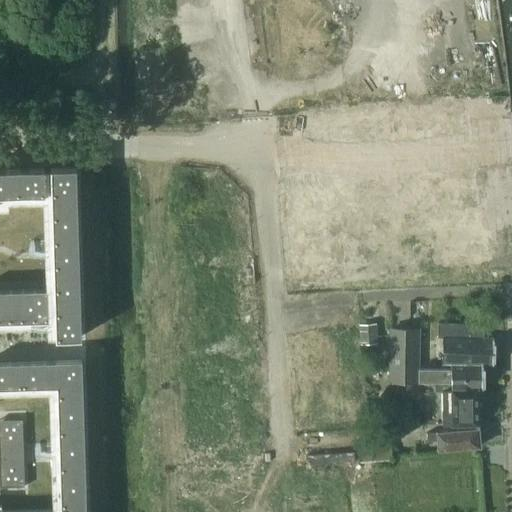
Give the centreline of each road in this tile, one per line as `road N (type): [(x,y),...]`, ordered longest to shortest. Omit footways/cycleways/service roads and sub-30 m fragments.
road 1 (unclassified): [(275,301),(257,155),(0,136)]
road 2 (residential): [(511,291),(275,301)]
